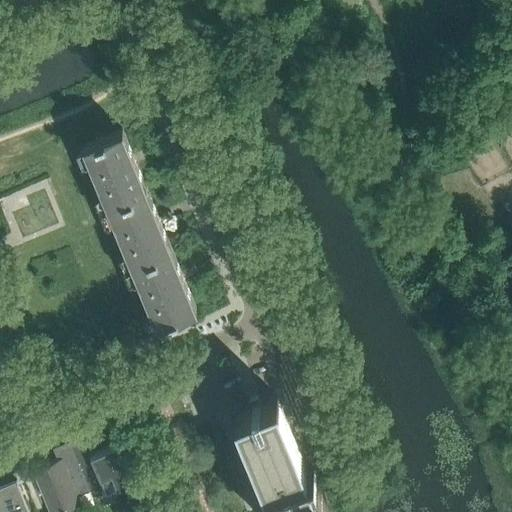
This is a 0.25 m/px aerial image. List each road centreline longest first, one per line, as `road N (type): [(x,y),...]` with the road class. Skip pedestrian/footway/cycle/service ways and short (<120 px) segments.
road 1 (residential): [(260,324),(120,0)]
road 2 (residential): [(17,427),(260,324)]
road 3 (residential): [(312,451),(260,324)]
